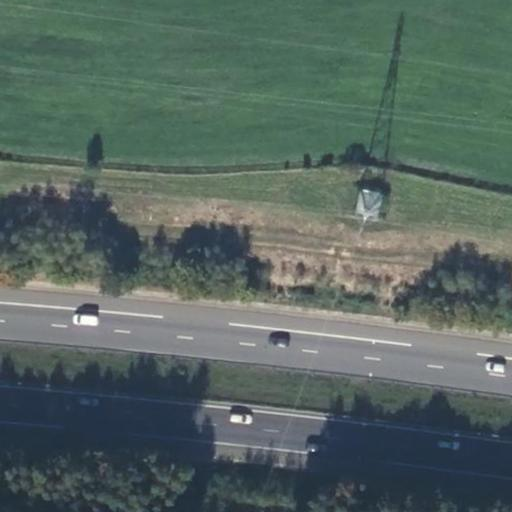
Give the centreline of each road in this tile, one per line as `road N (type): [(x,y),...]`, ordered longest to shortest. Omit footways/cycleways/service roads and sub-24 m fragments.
road 1 (trunk): [(0,402),(511,459)]
road 2 (trunk): [(511,375),(0,320)]
